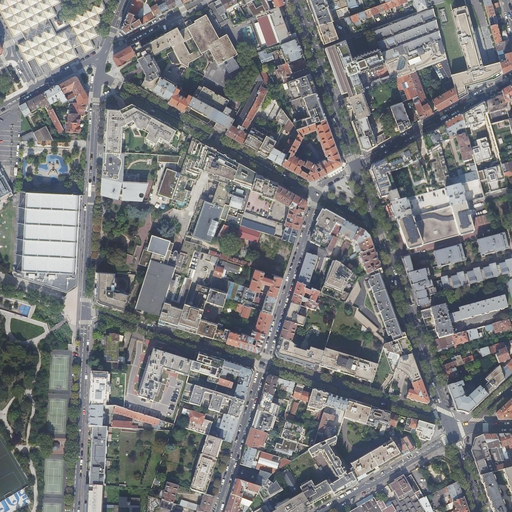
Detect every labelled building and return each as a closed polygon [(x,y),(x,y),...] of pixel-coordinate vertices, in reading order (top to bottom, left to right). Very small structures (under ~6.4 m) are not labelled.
[(51,6),(59,2),(58,0),(0,0),(0,9),(14,36),(22,32),(23,34),(26,40),(18,44),(27,61),(31,59),(35,57),(39,65),(48,61),(51,68),(52,69),(77,56),(73,48),(78,45),(81,44),(85,52),(94,47),(90,39),(98,35),(94,27),(102,22),(97,14),(106,10),(101,1),(93,5),(68,18),(72,27),(69,28),(64,31),(63,31),(56,35),(51,27),(48,21),(47,19),(55,15),(56,14),(51,6)] [(132,0),(132,1),(128,12),(138,15),(142,24),(149,21),(156,17),(155,15),(150,7),(148,4),(139,0),(132,0)] [(154,0),(156,4),(161,12),(161,13),(162,14),(169,10),(165,1),(160,4),(157,0),(154,0)] [(166,0),(165,1),(169,10),(177,6),(173,0),(166,0)] [(220,0),(225,9),(234,4),(237,9),(238,9),(239,10),(240,9),(240,8),(239,6),(237,3),(235,0),(220,0)] [(235,0),(237,3),(239,6),(242,4),(243,5),(246,3),(247,4),(246,5),(252,17),(255,16),(266,11),(264,8),(263,5),(256,8),(252,0),(235,0)] [(264,8),(266,11),(269,10),(270,10),(268,7),(265,0),(260,0),(263,5),(264,8)] [(274,8),(282,5),(285,4),(283,0),(271,0),(273,5),(274,8)] [(349,10),(348,10),(345,0),(307,0),(309,6),(312,12),(314,18),(316,24),(343,17),(350,16),(349,10)] [(406,0),(407,1),(411,0),(412,0),(413,2),(415,9),(417,12),(432,6),(432,5),(430,0),(406,0)] [(450,0),(449,0),(452,11),(458,34),(457,34),(460,45),(461,45),(468,69),(466,71),(451,75),(457,99),(468,94),(466,87),(492,79),(492,80),(503,73),(500,61),(497,62),(490,64),(484,65),(482,64),(475,40),(476,40),(474,31),(473,31),(466,6),(464,0),(450,0)] [(492,4),(484,6),(488,17),(494,15),(495,15),(493,8),(499,7),(498,2),(492,4)] [(156,4),(150,7),(155,15),(161,12),(156,4)] [(284,9),(282,5),(274,8),(270,10),(269,10),(270,14),(269,15),(270,17),(278,40),(280,44),(285,42),(294,39),(284,9)] [(352,9),(348,10),(349,10),(350,16),(357,13),(364,11),(365,10),(363,6),(359,8),(358,5),(352,7),(352,9)] [(436,21),(432,6),(417,12),(415,13),(373,29),(379,48),(378,49),(377,48),(375,50),(374,48),(372,51),(370,50),(369,52),(367,51),(366,54),(364,53),(363,55),(361,54),(360,56),(358,55),(356,57),(355,56),(353,58),(352,58),(346,40),(324,48),(328,58),(334,55),(340,72),(346,91),(347,93),(349,97),(361,92),(364,91),(363,87),(362,85),(362,84),(364,81),(362,74),(359,75),(357,71),(357,69),(360,70),(360,68),(363,69),(363,67),(366,68),(367,66),(369,66),(370,64),(372,65),(373,63),(375,64),(376,62),(378,63),(379,61),(382,62),(382,60),(383,60),(384,60),(389,75),(380,78),(382,84),(394,79),(409,73),(415,71),(419,69),(446,59),(445,52),(436,21)] [(266,11),(255,16),(257,20),(269,15),(270,14),(269,10),(266,11)] [(125,34),(136,28),(142,24),(138,15),(128,12),(121,30),(124,32),(125,34)] [(173,50),(181,64),(182,64),(187,67),(188,64),(188,63),(202,55),(201,53),(209,49),(218,65),(238,55),(227,34),(219,38),(206,14),(194,21),(195,23),(192,24),(190,20),(184,23),(187,27),(179,31),(177,27),(165,34),(170,45),(173,50)] [(494,15),(488,17),(490,26),(496,24),(494,15)] [(65,25),(61,17),(54,21),(58,28),(65,25)] [(270,17),(261,20),(261,21),(269,41),(269,43),(278,40),(270,17)] [(261,21),(254,24),(261,44),(269,41),(261,21)] [(338,38),(332,21),(316,25),(318,31),(320,35),(321,39),(323,44),(338,38)] [(496,24),(490,26),(495,43),(502,42),(497,24),(496,24)] [(139,41),(130,45),(135,55),(137,57),(138,59),(137,59),(139,62),(141,66),(145,73),(145,74),(146,76),(145,77),(145,79),(141,85),(145,87),(147,89),(153,92),(160,78),(158,76),(156,72),(158,70),(150,56),(170,45),(165,34),(164,34),(142,46),(139,41)] [(265,50),(258,52),(260,56),(259,57),(261,63),(274,58),(273,54),(279,52),(283,63),(287,62),(292,60),(303,56),(300,48),(299,44),(297,38),(294,39),(285,42),(280,44),(277,45),(278,49),(267,54),(265,50)] [(502,42),(495,43),(497,51),(503,49),(504,54),(511,52),(508,40),(504,41),(502,42)] [(113,59),(118,67),(126,63),(125,60),(126,60),(129,58),(135,55),(130,45),(124,49),(115,54),(113,59)] [(181,64),(173,50),(166,54),(172,64),(181,64)] [(248,62),(255,80),(256,78),(248,62),(251,60),(252,54),(251,53),(251,52),(250,52),(249,52),(248,62)] [(506,59),(500,61),(503,73),(511,68),(511,54),(511,52),(504,54),(505,55),(504,56),(504,58),(505,58),(506,59)] [(253,54),(253,53),(251,53),(252,54),(251,60),(248,62),(256,78),(259,73),(252,60),(253,54)] [(451,75),(447,59),(436,64),(446,82),(442,85),(446,92),(440,95),(439,93),(437,95),(438,96),(434,98),(432,94),(430,88),(427,89),(428,94),(438,110),(457,99),(451,75)] [(283,63),(277,66),(278,69),(275,70),(277,77),(281,75),(284,83),(286,82),(310,73),(308,68),(292,74),(287,62),(283,63)] [(77,72),(78,75),(82,73),(86,82),(93,78),(89,71),(85,74),(82,69),(77,72)] [(264,71),(259,73),(263,81),(267,89),(271,88),(264,71)] [(427,102),(415,71),(409,73),(418,96),(421,104),(427,102)] [(263,81),(259,73),(256,78),(255,80),(258,81),(235,124),(238,126),(236,128),(236,127),(234,126),(234,127),(231,125),(225,134),(230,137),(234,139),(258,94),(256,93),(260,86),(263,81)] [(313,83),(310,73),(286,82),(292,101),(298,99),(316,92),(313,83)] [(418,96),(409,73),(394,79),(403,101),(412,98),(418,96)] [(66,80),(59,84),(63,93),(72,89),(74,92),(66,97),(67,100),(69,99),(76,96),(85,91),(80,82),(77,77),(77,76),(76,76),(75,76),(73,76),(66,80)] [(160,78),(153,92),(157,94),(156,95),(164,99),(165,98),(169,101),(176,87),(177,86),(161,77),(160,78)] [(51,88),(44,92),(50,104),(57,100),(57,101),(61,99),(63,102),(67,100),(66,97),(63,93),(59,84),(57,85),(51,88)] [(502,92),(507,110),(507,111),(509,110),(511,109),(509,103),(510,102),(509,99),(511,97),(511,111),(508,113),(509,120),(511,118),(511,85),(502,91),(502,92)] [(192,96),(188,105),(191,107),(191,108),(216,123),(213,128),(225,134),(231,125),(234,119),(228,116),(231,110),(225,107),(228,101),(203,87),(202,88),(198,86),(192,96)] [(268,90),(260,86),(256,93),(258,94),(234,139),(239,141),(241,142),(243,144),(248,134),(243,131),(244,129),(245,130),(245,129),(247,129),(268,90)] [(176,87),(169,101),(168,103),(173,105),(184,112),(188,105),(192,96),(188,94),(186,98),(184,97),(185,96),(183,95),(182,96),(178,94),(180,90),(176,87)] [(86,92),(85,91),(76,96),(78,103),(79,104),(85,104),(88,104),(88,97),(86,92)] [(35,97),(31,99),(36,108),(42,105),(43,107),(45,106),(58,132),(63,130),(61,125),(60,123),(59,121),(57,117),(52,108),(50,104),(44,92),(42,93),(40,94),(35,97)] [(321,105),(316,92),(298,99),(300,102),(306,118),(292,123),(295,127),(297,129),(314,123),(320,121),(326,118),(324,114),(321,105)] [(361,92),(349,97),(343,99),(345,105),(347,111),(349,116),(351,121),(367,115),(369,114),(361,92)] [(487,101),(484,102),(487,114),(505,109),(505,111),(507,110),(502,92),(499,94),(494,96),(494,97),(486,100),(487,101)] [(279,106),(270,93),(260,112),(261,112),(262,111),(263,111),(269,101),(272,103),(272,102),(275,104),(266,122),(272,125),(281,108),(279,106)] [(422,106),(421,104),(418,96),(412,98),(420,120),(426,117),(422,106)] [(26,102),(19,106),(25,116),(31,113),(31,114),(38,111),(36,108),(31,99),(27,101),(26,102)] [(411,126),(402,102),(390,106),(400,132),(411,126)] [(483,115),(487,114),(484,102),(472,108),(461,115),(465,129),(472,126),(473,128),(478,127),(485,123),(483,115)] [(67,110),(67,113),(69,114),(76,114),(79,114),(84,115),(85,104),(79,104),(78,103),(71,103),(69,103),(68,107),(73,107),(73,110),(67,110)] [(124,108),(120,110),(112,110),(106,110),(106,120),(104,152),(106,152),(121,153),(121,146),(122,146),(123,130),(135,123),(136,126),(141,129),(142,129),(148,132),(146,137),(145,137),(145,143),(154,148),(158,140),(161,142),(161,140),(176,148),(182,132),(156,117),(131,104),(128,106),(124,108)] [(428,104),(422,106),(426,117),(430,115),(433,113),(428,104)] [(257,152),(258,152),(258,153),(260,155),(261,156),(262,156),(263,157),(265,157),(266,157),(267,157),(273,147),(283,128),(288,118),(286,115),(281,108),(272,125),(257,152)] [(72,122),(79,123),(79,122),(80,121),(80,118),(79,117),(79,114),(76,114),(69,114),(69,122),(72,122)] [(367,115),(351,121),(354,130),(357,136),(361,148),(364,149),(367,151),(390,137),(387,131),(375,139),(367,115)] [(461,115),(444,124),(449,141),(453,140),(452,134),(456,132),(457,134),(464,132),(463,129),(465,129),(461,115)] [(257,152),(272,125),(266,122),(258,117),(248,134),(243,144),(247,146),(257,152)] [(292,123),(288,118),(283,128),(292,133),(295,127),(292,123)] [(314,123),(297,129),(299,132),(295,139),(301,141),(303,137),(301,135),(315,130),(323,150),(336,145),(331,131),(327,122),(326,118),(320,121),(320,123),(315,125),(314,123)] [(511,118),(509,120),(490,125),(498,153),(511,149),(511,118)] [(61,125),(63,130),(64,131),(65,130),(66,130),(66,131),(78,132),(79,132),(79,131),(80,129),(78,128),(79,123),(72,122),(69,122),(65,122),(65,124),(63,124),(61,125)] [(428,133),(422,136),(427,155),(431,153),(433,159),(435,158),(436,161),(432,162),(432,164),(433,167),(434,169),(436,169),(436,172),(434,172),(435,173),(436,177),(436,179),(438,178),(439,182),(442,181),(443,181),(444,184),(445,188),(461,184),(459,177),(449,179),(439,144),(449,141),(444,124),(438,128),(428,133)] [(46,126),(33,133),(37,140),(53,140),(48,131),(46,126)] [(282,152),(273,147),(267,157),(270,159),(274,161),(281,165),(285,157),(288,151),(295,139),(299,132),(297,129),(295,127),(292,133),(282,152)] [(33,133),(32,131),(22,136),(22,141),(37,140),(33,133)] [(470,156),(472,155),(470,149),(467,150),(466,146),(469,145),(467,138),(465,139),(464,135),(456,137),(464,163),(472,161),(470,156)] [(229,157),(225,156),(226,155),(225,154),(224,153),(223,154),(220,152),(217,151),(217,150),(217,149),(215,148),(214,149),(212,148),(209,147),(210,146),(209,145),(208,145),(207,145),(204,144),(203,143),(203,142),(202,141),(201,141),(200,142),(199,141),(199,140),(197,139),(196,138),(194,138),(192,139),(190,143),(186,141),(180,156),(178,161),(178,162),(178,163),(178,165),(179,166),(180,167),(181,168),(182,169),(180,173),(172,199),(183,203),(185,197),(189,198),(191,192),(185,190),(186,187),(189,178),(194,180),(197,178),(201,168),(205,170),(211,172),(209,176),(210,178),(219,181),(216,188),(218,189),(216,196),(214,196),(211,203),(206,201),(200,199),(195,214),(199,215),(192,237),(211,243),(220,218),(229,193),(233,181),(239,163),(235,161),(235,160),(235,159),(234,159),(233,159),(232,159),(231,159),(229,157)] [(491,155),(486,138),(476,141),(478,147),(470,149),(472,155),(475,164),(491,159),(490,156),(491,155)] [(301,141),(295,139),(288,151),(290,152),(289,155),(287,158),(285,157),(281,165),(290,169),(299,175),(306,161),(294,155),(301,141)] [(388,196),(390,203),(406,199),(405,195),(403,188),(401,189),(396,190),(390,173),(407,166),(412,180),(414,184),(420,182),(426,179),(425,175),(423,169),(416,140),(401,148),(383,158),(372,165),(369,171),(376,188),(379,198),(388,196)] [(309,143),(307,144),(312,151),(314,154),(317,153),(309,143)] [(339,154),(336,145),(323,150),(325,156),(327,156),(327,158),(327,159),(326,159),(324,159),(319,162),(323,168),(326,173),(340,165),(341,164),(342,162),(339,154)] [(140,185),(140,186),(139,186),(139,183),(123,183),(123,188),(120,187),(121,182),(116,181),(117,178),(122,178),(122,175),(122,172),(122,170),(123,164),(123,161),(123,158),(121,158),(121,153),(106,152),(104,152),(103,163),(102,194),(123,199),(143,200),(145,193),(144,189),(146,188),(146,187),(147,186),(147,185),(146,184),(146,183),(144,182),(143,182),(142,183),(141,183),(140,185)] [(180,156),(158,155),(158,162),(178,163),(178,162),(178,161),(180,156)] [(307,159),(306,161),(299,175),(305,178),(310,180),(313,181),(326,173),(323,168),(319,162),(315,164),(307,159)] [(501,165),(501,166),(504,166),(506,171),(503,172),(503,174),(511,171),(511,165),(511,162),(501,165)] [(251,169),(239,163),(233,181),(241,183),(240,185),(252,189),(256,176),(256,174),(257,173),(251,169)] [(459,177),(461,184),(479,180),(477,173),(475,165),(470,167),(472,173),(462,176),(459,177)] [(501,166),(501,165),(492,167),(492,168),(477,173),(479,180),(483,195),(507,188),(506,185),(504,178),(503,174),(503,172),(501,166)] [(180,173),(167,168),(158,194),(172,199),(180,173)] [(269,179),(262,177),(263,176),(256,174),(256,176),(252,189),(251,189),(251,190),(262,193),(261,195),(273,198),(274,198),(278,184),(278,183),(274,182),(272,181),(269,180),(269,179)] [(284,224),(286,225),(298,229),(301,221),(302,216),(307,203),(306,201),(305,199),(291,191),(287,189),(283,187),(278,184),(274,198),(288,206),(289,208),(284,224)] [(461,184),(445,188),(450,207),(466,203),(461,184)] [(14,272),(16,277),(43,285),(68,293),(73,289),(78,286),(78,274),(80,246),(81,221),(83,195),(19,192),(18,207),(14,272)] [(229,193),(220,218),(226,220),(240,225),(242,219),(243,215),(238,213),(236,217),(227,214),(229,208),(237,210),(238,208),(241,209),(242,206),(243,206),(244,203),(243,203),(244,198),(241,197),(242,195),(233,192),(232,194),(229,193)] [(390,203),(394,214),(393,214),(393,217),(394,219),(396,219),(397,221),(412,217),(411,213),(407,201),(409,200),(409,201),(411,200),(415,198),(415,197),(406,199),(390,203)] [(398,229),(399,229),(405,244),(403,245),(404,247),(404,249),(406,248),(407,250),(408,249),(408,250),(421,247),(421,246),(459,236),(460,237),(472,234),(472,232),(473,232),(471,222),(473,222),(470,212),(468,212),(466,203),(450,207),(412,217),(397,221),(398,224),(396,224),(398,229)] [(329,234),(330,235),(335,224),(342,227),(345,221),(339,218),(331,213),(328,212),(325,210),(325,211),(323,211),(321,215),(320,214),(318,217),(318,218),(316,222),(317,223),(315,227),(329,234)] [(242,219),(240,225),(261,231),(262,232),(269,234),(274,235),(275,229),(242,219)] [(352,225),(345,221),(342,227),(339,234),(353,241),(359,229),(357,228),(353,225),(352,225)] [(229,226),(224,224),(216,237),(226,240),(228,239),(228,237),(227,235),(226,235),(229,226)] [(261,231),(240,225),(237,235),(257,242),(261,231)] [(298,229),(286,225),(284,230),(283,229),(282,231),(283,231),(281,238),(285,239),(294,242),(295,239),(298,229)] [(322,243),(325,244),(329,234),(315,227),(314,227),(312,233),(310,241),(310,242),(320,247),(322,243)] [(363,231),(359,229),(353,241),(351,245),(354,246),(356,243),(357,245),(359,250),(356,251),(356,253),(350,257),(351,260),(358,256),(357,253),(360,252),(361,254),(374,249),(372,244),(369,236),(367,233),(364,232),(363,231)] [(170,254),(174,243),(170,242),(170,240),(152,234),(147,250),(145,249),(140,264),(148,267),(135,308),(160,316),(172,277),(175,267),(167,264),(170,254)] [(495,250),(496,252),(505,250),(505,248),(508,247),(506,240),(504,240),(502,234),(477,240),(481,255),(484,254),(484,255),(494,253),(493,250),(495,250)] [(333,236),(326,250),(331,252),(338,239),(333,236)] [(178,260),(185,240),(184,240),(182,246),(181,251),(178,250),(177,252),(177,251),(176,251),(175,251),(174,251),(174,252),(173,252),(173,255),(170,254),(167,264),(175,267),(178,260)] [(194,250),(201,252),(202,246),(185,240),(178,260),(196,266),(196,264),(190,262),(194,250)] [(463,251),(461,252),(459,245),(434,252),(437,266),(438,266),(441,266),(441,267),(451,264),(450,262),(452,261),(452,264),(462,261),(461,260),(465,259),(463,251)] [(334,261),(335,262),(340,264),(348,249),(343,246),(334,261)] [(378,260),(374,249),(361,254),(360,254),(361,259),(360,259),(361,262),(362,262),(367,275),(369,274),(381,269),(379,263),(378,260)] [(219,258),(249,267),(249,264),(248,263),(246,262),(241,260),(241,262),(240,262),(240,261),(239,261),(238,261),(237,261),(238,259),(233,258),(233,259),(232,259),(231,258),(230,258),(229,258),(230,256),(228,256),(229,254),(222,252),(221,254),(220,253),(219,255),(218,254),(217,254),(216,254),(216,252),(210,250),(208,254),(212,255),(219,258)] [(301,270),(297,283),(306,286),(308,287),(317,257),(306,254),(303,263),(301,270)] [(322,256),(316,273),(321,274),(326,258),(322,256)] [(489,268),(483,270),(482,267),(473,269),(473,272),(467,274),(466,271),(456,274),(457,277),(451,278),(450,275),(441,278),(441,280),(432,283),(431,280),(429,281),(428,277),(428,276),(430,276),(428,269),(415,272),(415,271),(414,269),(411,257),(402,259),(404,267),(410,282),(415,298),(418,306),(419,306),(429,304),(428,302),(438,299),(436,293),(505,275),(507,281),(511,301),(511,261),(511,259),(505,261),(505,264),(499,265),(498,263),(489,265),(489,268)] [(178,260),(172,277),(160,316),(159,321),(158,323),(161,324),(165,325),(165,323),(172,325),(177,327),(184,303),(196,266),(178,260)] [(220,267),(216,266),(213,275),(214,275),(214,276),(221,278),(224,268),(238,273),(240,267),(222,261),(220,267)] [(323,293),(322,293),(340,301),(345,303),(350,294),(345,291),(348,283),(354,286),(358,280),(359,278),(343,265),(340,264),(335,262),(333,268),(330,267),(330,266),(328,273),(326,280),(328,280),(324,288),(323,293)] [(283,278),(272,274),(272,276),(273,276),(272,279),(262,276),(264,272),(255,269),(249,288),(256,290),(259,291),(260,288),(260,287),(261,282),(270,285),(269,290),(268,290),(267,293),(277,297),(280,287),(283,278)] [(382,272),(381,269),(369,274),(371,281),(369,281),(370,282),(369,283),(369,284),(367,285),(368,290),(369,290),(370,290),(372,290),(378,307),(378,308),(375,309),(377,314),(378,314),(380,314),(387,332),(387,333),(385,334),(386,339),(387,339),(392,338),(393,342),(406,337),(404,333),(401,334),(379,275),(383,274),(382,272)] [(120,290),(119,291),(117,290),(117,289),(115,286),(114,286),(115,285),(116,285),(116,284),(117,283),(116,282),(115,281),(115,273),(95,272),(94,297),(94,300),(95,301),(96,303),(97,304),(99,305),(102,306),(109,308),(111,308),(116,310),(123,312),(129,294),(124,292),(124,291),(123,290),(122,290),(121,289),(120,290)] [(221,278),(214,276),(210,287),(210,288),(210,289),(206,301),(223,306),(225,299),(228,290),(231,281),(221,278)] [(354,286),(350,294),(345,303),(353,306),(362,290),(358,280),(354,286)] [(249,288),(231,281),(228,290),(225,299),(238,303),(251,307),(261,310),(272,314),(275,302),(277,297),(267,293),(263,306),(252,303),(256,290),(249,288)] [(295,289),(294,294),(303,298),(305,293),(310,296),(309,300),(315,303),(319,292),(310,288),(309,290),(306,290),(307,288),(305,288),(306,286),(297,283),(295,289)] [(191,305),(184,303),(177,327),(196,333),(200,319),(206,301),(210,289),(197,284),(191,305)] [(292,299),(291,303),(300,306),(302,301),(304,302),(307,303),(306,308),(316,311),(318,304),(315,303),(309,300),(303,298),(294,294),(292,299)] [(445,305),(420,312),(421,315),(422,317),(432,315),(432,317),(436,329),(436,331),(428,333),(429,337),(431,341),(453,335),(450,323),(456,322),(462,320),(508,308),(504,296),(494,299),(494,297),(491,298),(492,299),(481,302),(480,301),(477,302),(478,303),(466,306),(466,305),(463,306),(463,307),(458,308),(459,312),(453,313),(448,315),(445,305)] [(247,317),(251,307),(238,303),(236,310),(240,311),(239,315),(247,317)] [(297,325),(303,327),(305,318),(303,317),(299,316),(300,314),(298,314),(299,310),(300,306),(291,303),(289,307),(287,315),(286,318),(285,321),(297,325)] [(358,309),(357,308),(354,317),(363,325),(369,331),(384,345),(388,344),(376,333),(378,330),(358,311),(358,309)] [(272,314),(261,310),(254,330),(265,333),(269,323),(272,314)] [(213,323),(200,319),(196,333),(208,337),(212,338),(214,333),(216,326),(217,324),(213,323)] [(232,323),(219,319),(217,324),(216,326),(222,328),(223,325),(226,326),(225,331),(229,332),(230,330),(232,323)] [(511,329),(508,320),(500,322),(503,331),(511,329)] [(282,329),(279,339),(291,342),(294,345),(295,345),(297,346),(298,342),(292,340),(294,333),(296,333),(296,332),(295,331),(297,325),(285,321),(282,329)] [(492,324),(484,326),(486,332),(488,331),(494,330),(495,333),(503,331),(500,322),(492,324)] [(369,331),(363,325),(361,332),(368,334),(369,331)] [(480,338),(477,328),(467,331),(468,333),(470,341),(480,338)] [(237,346),(248,349),(257,352),(260,350),(264,339),(265,333),(254,330),(253,330),(252,329),(250,335),(241,333),(241,334),(237,346)] [(229,332),(229,334),(226,342),(231,344),(237,346),(241,334),(230,330),(229,332)] [(220,334),(214,333),(212,338),(219,340),(226,342),(229,334),(221,331),(220,334)] [(434,353),(435,353),(448,349),(447,347),(468,342),(466,333),(468,333),(467,331),(453,335),(431,341),(430,341),(432,347),(434,353)] [(109,336),(105,336),(105,337),(105,341),(106,341),(106,346),(106,351),(105,351),(105,356),(108,357),(108,362),(118,362),(118,356),(118,343),(121,343),(123,336),(114,334),(109,334),(109,336)] [(407,341),(406,337),(393,342),(388,344),(384,345),(383,347),(387,358),(388,358),(388,359),(392,372),(393,373),(395,373),(396,370),(400,358),(412,354),(411,350),(409,346),(407,341)] [(297,364),(306,367),(306,368),(310,369),(310,368),(313,369),(315,365),(319,366),(320,364),(324,352),(324,351),(319,349),(319,350),(310,348),(310,351),(303,349),(300,351),(295,349),(295,348),(296,348),(297,346),(295,345),(294,345),(291,342),(279,339),(278,339),(277,342),(278,342),(276,349),(275,349),(274,352),(275,353),(274,354),(277,358),(278,358),(278,359),(281,360),(281,359),(286,361),(286,362),(290,363),(292,363),(297,364)] [(501,342),(496,344),(497,345),(493,346),(495,352),(498,351),(504,348),(503,344),(503,343),(502,344),(501,342)] [(488,348),(488,347),(480,349),(480,350),(479,350),(481,354),(482,357),(490,354),(488,348)] [(499,353),(495,355),(498,363),(510,359),(505,348),(504,348),(498,351),(499,353)] [(320,364),(319,366),(372,383),(378,366),(325,349),(324,351),(324,352),(320,364)] [(188,376),(193,362),(153,350),(150,357),(149,357),(137,395),(139,395),(138,397),(147,400),(147,401),(150,402),(150,400),(153,401),(155,395),(157,395),(161,383),(158,383),(163,368),(188,376)] [(414,360),(412,354),(400,358),(396,370),(400,371),(409,377),(412,384),(421,380),(418,371),(415,362),(414,360)] [(452,362),(440,367),(442,372),(444,371),(456,367),(468,362),(471,361),(473,360),(473,359),(472,356),(461,360),(459,355),(454,356),(455,357),(456,361),(452,362)] [(511,358),(510,361),(505,366),(505,365),(500,367),(501,370),(504,380),(505,380),(506,381),(511,376),(511,375),(511,358)] [(240,377),(237,385),(248,388),(251,378),(252,374),(253,373),(251,370),(249,369),(246,368),(237,365),(225,361),(219,379),(224,381),(227,373),(240,377)] [(494,390),(497,386),(504,380),(501,370),(500,367),(499,366),(484,379),(487,382),(481,388),(488,395),(494,390)] [(456,367),(444,371),(447,379),(452,377),(453,379),(458,377),(456,371),(457,370),(456,367)] [(476,376),(474,369),(468,371),(470,378),(471,378),(476,376)] [(116,407),(123,409),(126,374),(118,374),(116,407)] [(265,385),(262,393),(275,397),(276,397),(276,394),(274,393),(277,382),(279,383),(278,385),(281,385),(280,389),(286,391),(287,389),(288,389),(284,400),(289,401),(290,399),(295,383),(282,379),(270,375),(268,377),(267,378),(265,385)] [(96,398),(95,406),(103,406),(109,406),(111,379),(97,378),(97,387),(96,398)] [(219,379),(217,384),(231,389),(232,387),(233,383),(224,381),(219,379)] [(425,391),(421,380),(412,384),(413,388),(414,390),(414,391),(411,390),(412,387),(410,384),(409,385),(408,390),(409,391),(407,398),(427,404),(429,402),(425,391)] [(452,384),(447,386),(454,405),(456,411),(460,411),(460,412),(462,413),(464,414),(465,413),(468,414),(488,395),(481,388),(479,386),(468,396),(467,395),(465,397),(466,398),(464,397),(462,392),(465,391),(462,381),(452,385),(452,384)] [(186,383),(184,390),(192,393),(190,398),(189,398),(187,403),(189,404),(200,407),(201,407),(204,399),(210,401),(208,409),(219,413),(221,404),(228,406),(225,415),(238,419),(239,416),(241,410),(243,405),(244,401),(225,395),(215,392),(200,388),(194,386),(186,383)] [(301,385),(297,384),(293,398),(299,400),(302,391),(304,386),(301,385)] [(225,395),(244,401),(246,393),(248,388),(237,385),(235,393),(230,392),(229,394),(226,393),(225,395)] [(302,425),(296,443),(298,443),(312,448),(313,448),(320,424),(312,422),(314,417),(316,418),(318,414),(320,413),(321,410),(323,409),(323,408),(326,407),(330,394),(327,393),(325,393),(317,390),(313,389),(311,394),(309,403),(303,421),(302,425)] [(302,391),(299,400),(299,403),(300,403),(301,400),(309,403),(311,394),(302,391)] [(258,406),(257,411),(265,413),(275,416),(277,417),(283,399),(282,399),(280,398),(277,397),(276,397),(275,397),(262,393),(259,402),(258,406)] [(320,424),(313,448),(315,447),(320,444),(325,442),(336,438),(338,437),(340,428),(341,427),(326,425),(327,421),(329,420),(333,421),(335,417),(332,416),(332,414),(333,414),(329,412),(331,408),(337,409),(336,410),(337,410),(338,411),(337,413),(336,413),(335,415),(335,417),(338,418),(339,417),(341,411),(345,412),(349,400),(345,399),(330,394),(326,407),(320,424)] [(511,400),(511,399),(504,406),(496,414),(497,417),(498,420),(507,419),(511,419),(511,400)] [(356,402),(349,400),(345,412),(341,427),(340,428),(363,435),(366,426),(366,425),(367,424),(372,407),(356,402)] [(89,423),(88,426),(92,427),(102,427),(102,424),(104,424),(105,411),(103,411),(103,408),(108,408),(109,406),(103,406),(95,406),(89,406),(89,410),(89,413),(89,421),(89,423)] [(151,430),(160,430),(160,429),(157,428),(159,420),(123,409),(116,407),(115,407),(114,411),(113,412),(152,424),(151,430)] [(373,426),(377,427),(378,423),(379,422),(385,424),(387,424),(390,415),(391,413),(381,410),(372,407),(367,424),(374,426),(373,426)] [(185,429),(208,436),(211,426),(212,422),(203,419),(205,416),(183,409),(182,414),(189,416),(185,429)] [(277,417),(275,416),(265,413),(257,411),(253,423),(251,429),(267,434),(269,434),(281,438),(284,439),(296,443),(302,425),(293,422),(283,419),(277,417)] [(224,430),(234,433),(236,425),(238,419),(225,415),(223,414),(222,419),(218,418),(216,427),(219,428),(224,430)] [(387,424),(386,430),(388,434),(391,432),(393,426),(396,427),(399,417),(394,416),(394,417),(390,415),(387,424)] [(419,422),(408,418),(406,424),(410,425),(409,427),(413,428),(413,429),(416,430),(419,422)] [(112,421),(112,428),(137,429),(137,426),(132,426),(132,422),(112,421)] [(416,430),(416,431),(421,433),(419,439),(423,445),(425,443),(429,441),(432,434),(434,426),(424,423),(419,422),(416,430)] [(381,429),(378,438),(383,439),(383,438),(386,430),(387,424),(385,424),(384,425),(383,425),(382,429),(381,429)] [(91,448),(106,449),(107,427),(102,427),(92,427),(91,448)] [(245,447),(257,451),(259,446),(264,448),(266,444),(264,443),(267,434),(251,429),(248,438),(245,447)] [(221,440),(231,443),(232,439),(234,433),(224,430),(221,440)] [(503,434),(496,435),(507,469),(511,467),(509,459),(505,447),(506,446),(506,445),(509,444),(510,450),(511,449),(511,439),(510,434),(503,434)] [(489,435),(483,435),(483,436),(495,472),(503,470),(507,469),(496,435),(489,435)] [(204,447),(202,454),(216,458),(221,440),(208,436),(205,443),(204,443),(203,447),(204,447)] [(408,449),(410,452),(414,450),(415,449),(407,436),(402,439),(408,449)] [(473,456),(480,476),(492,473),(495,472),(483,436),(476,439),(472,448),(473,450),(471,450),(473,456)] [(390,437),(391,438),(398,450),(399,450),(398,448),(399,447),(402,452),(408,449),(402,439),(397,442),(394,437),(390,437)] [(312,448),(309,450),(308,451),(313,458),(318,455),(319,453),(320,452),(322,453),(336,477),(338,477),(339,479),(332,483),(331,482),(329,483),(330,484),(328,485),(332,491),(333,493),(335,496),(341,493),(342,492),(351,487),(357,483),(357,482),(351,472),(346,475),(345,473),(346,472),(332,447),(335,445),(337,440),(336,438),(325,442),(326,444),(322,447),(320,444),(315,447),(313,448),(312,448)] [(350,470),(351,472),(357,482),(373,472),(379,469),(401,456),(400,454),(398,450),(391,438),(389,439),(390,442),(351,465),(353,468),(350,470)] [(277,443),(276,443),(274,449),(275,449),(275,451),(276,451),(279,452),(278,457),(286,459),(287,455),(289,455),(291,456),(291,455),(292,453),(292,452),(296,453),(297,452),(298,450),(297,449),(296,448),(298,443),(296,443),(284,439),(282,443),(280,443),(278,442),(277,443)] [(257,451),(245,447),(242,456),(240,464),(245,466),(251,468),(260,471),(271,475),(286,465),(292,461),(287,460),(286,459),(278,457),(275,456),(264,453),(257,451)] [(89,485),(104,486),(105,486),(106,484),(104,484),(106,449),(91,448),(89,485)] [(216,458),(202,454),(191,490),(204,494),(204,493),(215,459),(216,458)] [(215,459),(204,493),(206,494),(217,459),(215,459)] [(507,469),(503,470),(504,474),(505,479),(506,478),(509,488),(510,493),(511,492),(511,494),(511,467),(507,469)] [(288,469),(281,473),(292,492),(300,488),(288,469)] [(260,471),(255,486),(261,488),(268,479),(271,475),(260,471)] [(480,476),(482,483),(485,490),(487,497),(490,504),(490,505),(492,511),(506,511),(504,505),(503,500),(502,500),(500,494),(500,493),(499,489),(498,489),(495,480),(496,480),(494,475),(493,476),(492,473),(480,476)] [(391,511),(395,510),(396,511),(416,511),(417,511),(422,511),(425,511),(419,500),(413,503),(410,498),(416,495),(415,493),(406,478),(404,476),(404,475),(394,480),(394,481),(390,484),(394,491),(395,490),(397,494),(394,495),(396,499),(385,505),(381,499),(376,502),(376,501),(377,500),(377,499),(376,498),(374,499),(372,495),(356,504),(358,507),(350,511),(349,511),(391,511)] [(406,478),(415,493),(420,490),(411,475),(406,478)] [(232,488),(230,494),(252,502),(253,500),(242,496),(243,493),(242,493),(243,488),(246,488),(245,490),(257,494),(258,492),(261,488),(255,486),(240,481),(235,479),(232,488)] [(269,495),(270,497),(283,489),(277,479),(271,482),(268,479),(261,488),(258,492),(262,499),(269,495)] [(299,487),(303,493),(309,504),(328,493),(332,491),(328,485),(326,481),(322,483),(315,487),(312,481),(299,487)] [(167,482),(162,500),(173,503),(179,486),(167,482)] [(459,484),(458,482),(445,488),(447,493),(449,492),(450,496),(450,497),(448,497),(451,503),(464,497),(461,490),(461,489),(459,484)] [(84,504),(83,511),(102,511),(103,507),(103,505),(104,486),(89,485),(85,485),(84,504)] [(447,493),(445,488),(429,495),(430,497),(433,499),(447,493)] [(309,504),(310,506),(333,493),(332,491),(328,493),(309,504)] [(303,493),(290,501),(290,502),(294,508),(295,511),(305,511),(304,509),(306,508),(310,506),(309,504),(303,493)] [(197,511),(200,511),(209,511),(211,506),(214,497),(206,494),(201,509),(200,508),(197,507),(197,511)] [(227,504),(225,511),(224,511),(237,511),(238,507),(240,504),(244,506),(243,509),(242,511),(243,511),(245,511),(249,507),(252,502),(230,494),(227,504)] [(148,496),(147,511),(155,511),(155,509),(159,507),(174,511),(177,504),(173,503),(162,500),(148,495),(148,496)] [(139,511),(140,498),(119,497),(119,505),(114,505),(114,508),(113,511),(139,511)] [(419,500),(425,511),(431,511),(433,511),(426,497),(419,500)] [(469,511),(468,510),(468,508),(466,503),(464,497),(451,503),(448,505),(450,509),(450,510),(453,508),(452,506),(454,505),(456,510),(450,511),(469,511)] [(276,511),(295,511),(294,508),(290,502),(290,501),(289,501),(289,500),(288,500),(277,506),(278,507),(275,509),(276,510),(276,511)] [(183,506),(193,510),(195,504),(185,501),(183,506)] [(442,508),(444,507),(441,501),(436,503),(432,505),(434,511),(442,508)]
